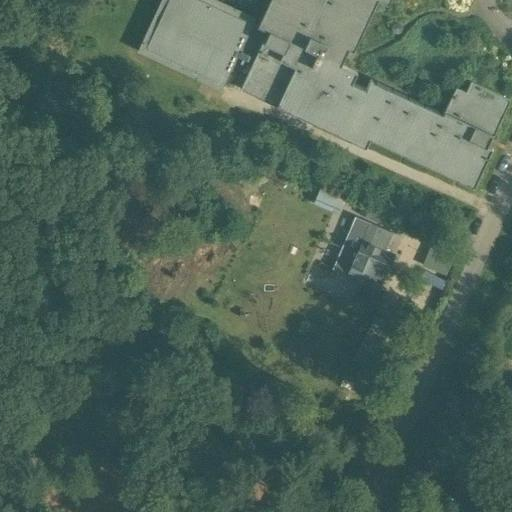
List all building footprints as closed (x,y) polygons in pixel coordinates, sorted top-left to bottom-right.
[(206,0),(165,0),(143,49),(218,85),(226,67),(245,76),(239,88),(365,147),(369,139),(473,187),(491,148),(487,146),(509,99),(470,80),(462,98),(452,93),(443,113),(370,79),(366,89),(352,82),(356,71),(341,64),(348,49),(352,51),(376,0),(378,0),(387,4),(388,0),(268,0),(257,25),(206,0)] [(392,32),(396,34),(401,33),(403,29),(401,25),(397,23),(393,24),(391,28),(392,32)] [(335,208),(341,191),(322,184),(315,201),(335,208)] [(374,208),(362,203),(357,214),(369,219),(374,208)] [(355,218),(333,268),(379,288),(393,255),(386,252),(393,235),(355,218)] [(365,334),(344,322),(330,348),(351,359),(365,334)]
